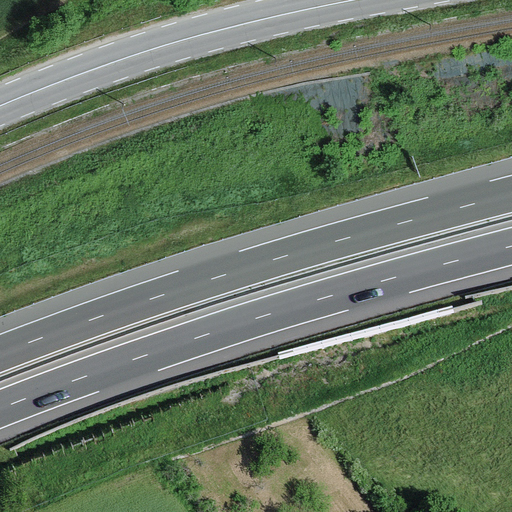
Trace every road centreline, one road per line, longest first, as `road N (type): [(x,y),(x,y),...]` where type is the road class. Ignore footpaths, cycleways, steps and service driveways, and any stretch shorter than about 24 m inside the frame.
road 1 (motorway): [(0,412),(179,346),(511,249)]
road 2 (motorway): [(511,194),(283,256),(0,353)]
road 3 (primary): [(0,106),(199,35),(356,0)]
